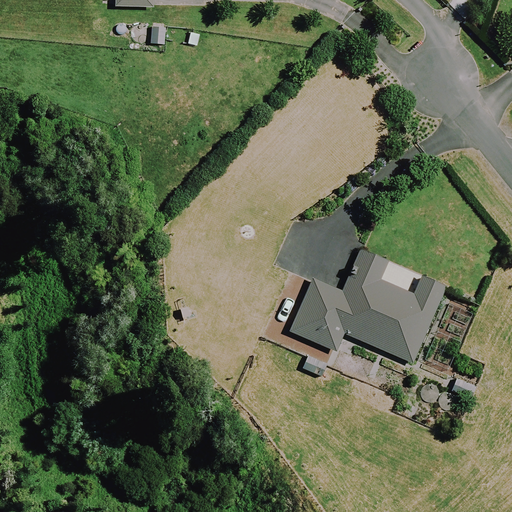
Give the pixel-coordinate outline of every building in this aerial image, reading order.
[(114,0),(114,9),(151,10),(151,0),(114,0)] [(419,377),(455,290),(365,251),(347,295),(310,280),(287,333),(340,355),(344,345),(419,377)] [(331,366),(308,356),(300,373),(324,383),(331,366)] [(480,389),(457,378),(449,393),(473,405),(480,389)] [(438,386),(421,388),(423,404),(439,402),(438,386)]
